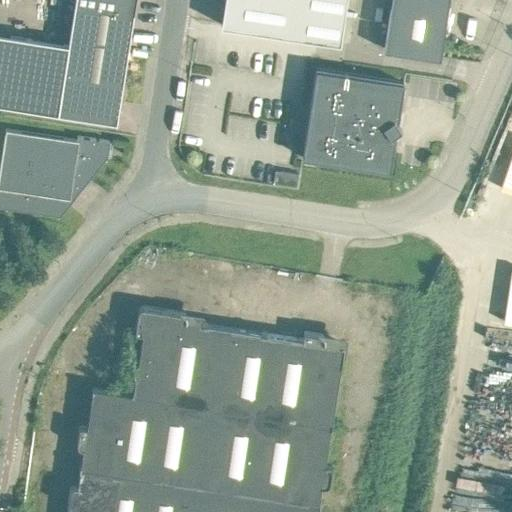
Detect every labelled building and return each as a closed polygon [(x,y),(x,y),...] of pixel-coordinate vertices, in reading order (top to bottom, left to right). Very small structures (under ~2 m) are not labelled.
[(116,121),(135,0),(75,0),(68,43),(57,112),(116,121)] [(337,41),(343,0),(222,0),(219,23),(337,41)] [(440,56),(449,0),(392,0),(385,48),(440,56)] [(57,112),(68,43),(0,32),(0,103),(57,112)] [(390,169),(404,81),(316,68),(302,156),(390,169)] [(0,206),(60,215),(107,156),(111,156),(113,140),(77,135),(77,139),(6,128),(0,167),(0,206)] [(275,176),(274,183),(275,183),(296,186),(298,175),(282,173),(281,177),(275,176)] [(325,462),(331,426),(344,343),(325,340),(324,336),(324,335),(323,334),(322,333),(321,333),(304,330),(303,337),(186,318),(186,317),(186,316),(186,315),(185,314),(185,313),(184,312),(183,311),(182,311),(144,305),(143,305),(141,305),(140,306),(139,307),(138,308),(138,309),(135,331),(141,332),(132,392),(92,386),(86,425),(79,424),(77,441),(77,442),(77,443),(78,444),(79,445),(80,446),(83,446),(80,465),(320,502),(322,484),(323,484),(325,484),(327,483),(328,482),(329,481),(329,480),(330,479),(332,464),(325,462)] [(318,511),(320,502),(80,465),(77,485),(75,484),(74,484),(73,485),(72,485),(71,486),(70,487),(69,488),(69,489),(67,505),(73,506),(72,511),(318,511)]
